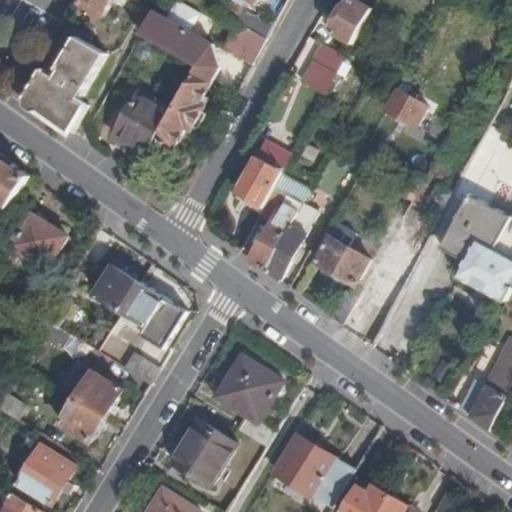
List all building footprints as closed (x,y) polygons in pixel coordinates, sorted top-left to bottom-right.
[(105,16),(113,0),(81,0),(80,2),(105,16)] [(269,41),(277,26),(260,15),(255,17),(247,13),(251,4),(255,6),(258,0),(236,0),(226,19),(240,26),(269,41)] [(352,44),(372,8),(355,0),(354,0),(334,35),(352,44)] [(392,0),(379,0),(373,13),(398,28),(408,9),(392,0)] [(154,14),(141,37),(199,67),(176,108),(155,147),(172,157),(187,131),(192,134),(196,127),(204,112),(207,107),(201,102),(215,76),(222,62),(214,45),(154,14)] [(66,28),(90,43),(95,34),(71,20),(66,28)] [(269,41),(240,26),(227,50),(255,66),(269,41)] [(27,97),(76,132),(90,106),(81,100),(109,54),(90,43),(66,28),(62,35),(75,42),(59,68),(63,71),(57,80),(42,70),(27,97)] [(348,58),(323,45),(315,60),(340,73),(348,58)] [(116,138),(150,156),(155,147),(176,108),(144,89),(116,138)] [(399,91),(388,110),(421,127),(431,109),(410,97),(399,91)] [(116,105),(102,132),(113,137),(126,110),(116,105)] [(210,116),(204,112),(196,127),(201,131),(210,116)] [(481,184),(502,134),(488,128),(467,178),(481,184)] [(238,192),(266,209),(285,174),(294,157),(265,142),(238,192)] [(32,177),(0,153),(0,199),(12,208),(32,177)] [(370,158),(363,172),(373,178),(380,164),(370,158)] [(274,225),(253,262),(269,273),(308,203),(315,191),(285,174),(266,209),(261,218),(274,225)] [(414,202),(422,187),(410,180),(402,196),(414,202)] [(446,213),(456,195),(439,187),(430,205),(446,213)] [(511,217),(474,197),(445,250),(468,262),(460,277),(507,302),(511,291),(511,217)] [(308,203),(269,273),(282,283),(322,211),(308,203)] [(70,236),(35,213),(15,245),(51,268),(70,236)] [(402,223),(377,268),(408,284),(423,256),(410,249),(418,231),(402,223)] [(351,248),(359,233),(343,225),(336,238),(334,237),(319,264),(358,286),(373,260),(351,248)] [(125,311),(143,283),(116,266),(98,294),(125,311)] [(167,299),(143,283),(125,311),(150,326),(167,299)] [(346,290),(331,317),(344,326),(360,298),(346,290)] [(60,295),(45,319),(60,328),(75,304),(60,295)] [(360,298),(344,326),(359,337),(376,306),(360,298)] [(0,329),(28,347),(37,332),(0,309),(0,329)] [(45,319),(37,332),(60,347),(69,334),(60,328),(45,319)] [(478,381),(462,410),(493,432),(511,392),(511,348),(490,387),(478,381)] [(153,385),(163,369),(137,353),(126,369),(153,385)] [(241,430),(270,448),(279,433),(263,424),(289,383),(246,357),(221,397),(250,416),(241,430)] [(18,361),(10,376),(18,381),(26,366),(18,361)] [(445,364),(434,381),(446,389),(458,373),(445,364)] [(80,400),(108,418),(125,391),(96,373),(80,400)] [(0,391),(0,409),(2,411),(19,422),(30,405),(2,387),(0,391)] [(92,444),(108,418),(80,400),(63,427),(92,444)] [(240,446),(203,422),(177,462),(214,487),(240,446)] [(278,472),(335,507),(357,469),(302,435),(278,472)] [(78,467),(45,447),(21,485),(54,505),(78,467)] [(384,511),(394,496),(377,486),(371,494),(361,489),(346,511),(384,511)] [(202,511),(167,489),(151,511),(202,511)] [(42,511),(16,495),(5,511),(42,511)] [(420,511),(394,496),(384,511),(420,511)]
